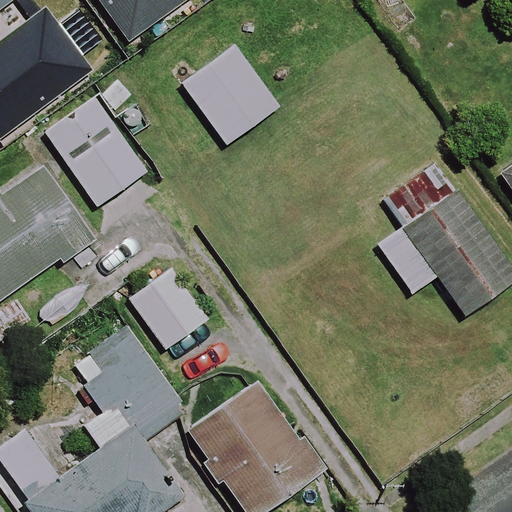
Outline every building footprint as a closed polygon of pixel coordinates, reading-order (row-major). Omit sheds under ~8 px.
[(503,69),(466,20),(417,57),(454,106),(503,69)] [(220,52),(176,82),(221,147),(264,118),(220,52)] [(0,134),(26,117),(0,79),(0,134)] [(143,174),(92,101),(44,135),(94,207),(143,174)] [(511,282),(511,279),(439,162),(383,197),(403,229),(375,246),(406,297),(435,278),(459,316),(511,282)] [(511,163),(494,176),(511,200),(511,163)] [(0,299),(86,244),(38,171),(0,195),(0,299)] [(204,320),(168,269),(126,299),(163,350),(204,320)] [(79,426),(96,452),(56,479),(23,429),(0,444),(0,471),(27,511),(143,511),(173,493),(138,441),(180,413),(123,327),(65,365),(98,414),(79,426)] [(266,511),(319,473),(252,382),(182,434),(239,511),(266,511)]
